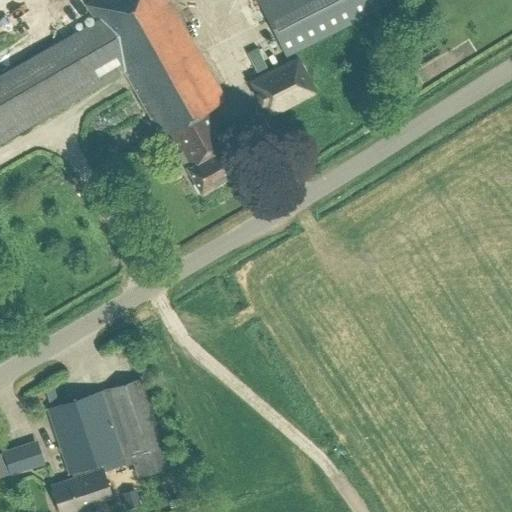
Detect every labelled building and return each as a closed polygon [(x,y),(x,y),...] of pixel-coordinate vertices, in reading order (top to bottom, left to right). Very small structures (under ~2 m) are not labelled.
[(93,22),(0,76),(0,143),(123,72),(162,137),(168,134),(189,168),(188,169),(202,193),(240,170),(206,112),(225,101),(166,0),(93,0),(84,6),(93,22)] [(388,0),(261,0),(258,2),(286,57),(391,4),(388,0)] [(295,60),(250,83),(267,116),(312,93),(295,60)] [(139,381),(47,412),(69,477),(76,475),(78,479),(51,488),(58,511),(75,511),(111,500),(102,473),(124,466),(124,468),(132,465),(137,479),(168,469),(139,381)] [(34,439),(14,446),(21,468),(42,461),(34,439)] [(21,468),(14,446),(0,451),(8,473),(21,468)]
